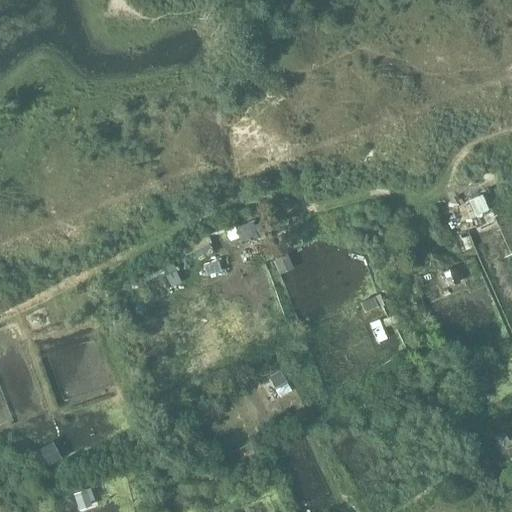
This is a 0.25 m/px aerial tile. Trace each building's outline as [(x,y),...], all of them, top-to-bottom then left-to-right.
[(482,197),(469,203),(475,216),(488,211),(482,197)] [(455,269),(442,273),(447,285),(459,281),(455,269)] [(379,296),(360,303),(364,313),(383,306),(379,296)] [(485,369),(470,375),(473,383),(488,377),(485,369)] [(279,371),(268,378),(275,389),(286,383),(279,371)] [(50,447),(40,453),(45,463),(56,457),(50,447)] [(85,490),(74,494),(78,506),(89,502),(85,490)]
